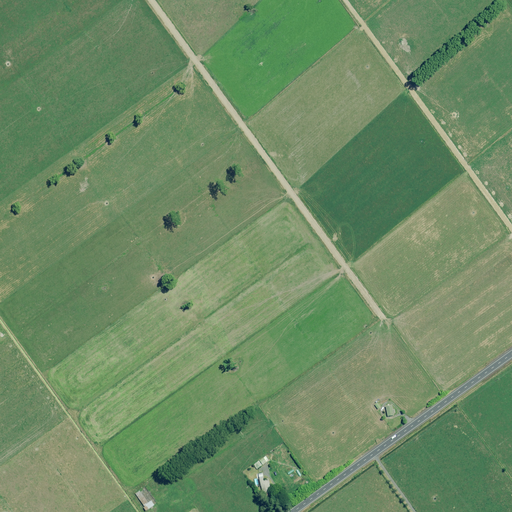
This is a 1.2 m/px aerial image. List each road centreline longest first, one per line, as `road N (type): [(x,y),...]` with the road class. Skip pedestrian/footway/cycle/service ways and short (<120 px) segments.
road 1 (track): [(380,315),(153,0)]
road 2 (primary): [(292,511),(511,353)]
